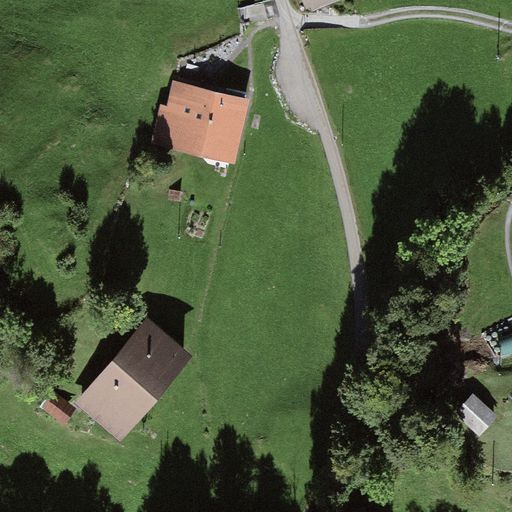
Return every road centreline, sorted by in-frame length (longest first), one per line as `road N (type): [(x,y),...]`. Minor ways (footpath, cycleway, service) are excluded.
road 1 (unclassified): [(281,0),(344,196),(361,304),(356,389),(326,511)]
road 2 (track): [(288,21),(441,10),(511,26)]
